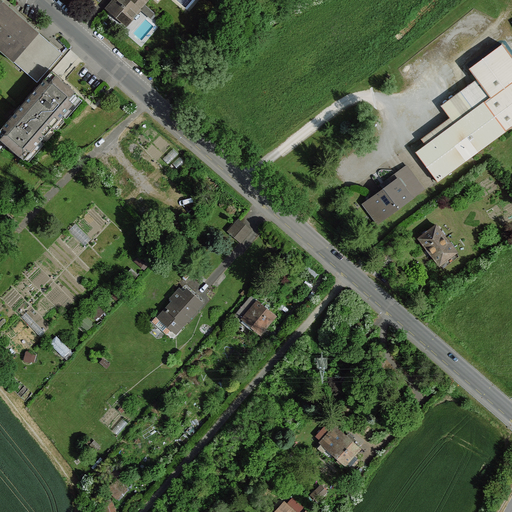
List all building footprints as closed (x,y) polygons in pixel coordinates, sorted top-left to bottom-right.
[(0,0),(0,49),(39,83),(64,54),(0,0)] [(129,0),(115,0),(108,8),(129,26),(151,0),(130,0),(130,1),(129,0)] [(441,182),(511,129),(511,52),(506,44),(472,69),(480,80),(444,107),(453,119),(424,140),(429,146),(419,153),(441,182)] [(54,73),(0,133),(0,138),(25,161),(81,97),(54,73)] [(388,191),(367,206),(379,223),(426,189),(409,167),(384,185),(388,191)] [(254,232),(240,221),(230,233),(243,244),(254,232)] [(439,226),(422,239),(443,267),(460,253),(439,226)] [(160,318),(178,334),(204,305),(188,290),(186,293),(181,289),(172,299),(175,301),(160,318)] [(247,316),(260,298),(254,293),(241,311),(247,316)] [(245,320),(262,335),(277,317),(260,302),(245,320)] [(54,344),(68,355),(73,348),(59,337),(54,344)] [(338,428),(323,444),(348,466),(362,450),(338,428)]
